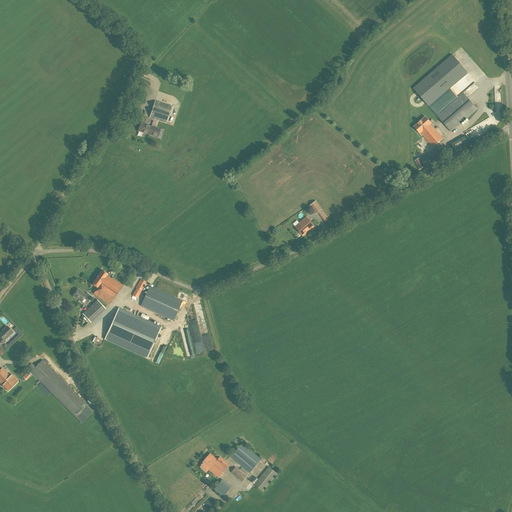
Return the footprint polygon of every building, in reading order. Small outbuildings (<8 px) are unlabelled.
[(465,26),(475,59),(479,57),(469,25),(465,26)] [(467,72),(452,55),(413,88),(428,106),(467,72)] [(470,74),(462,81),(467,87),(476,80),(470,74)] [(142,101),(148,86),(143,84),(142,87),(137,98),(142,101)] [(451,132),(477,109),(463,93),(437,116),(451,132)] [(166,123),(172,106),(155,101),(149,118),(166,123)] [(443,138),(431,124),(431,123),(425,116),(414,127),(420,134),(421,133),(433,147),(443,138)] [(160,129),(141,123),(138,131),(157,138),(160,129)] [(438,157),(435,150),(419,158),(420,158),(414,161),(419,170),(424,167),(425,168),(432,164),(442,159),(446,157),(445,153),(438,157)] [(316,201),(309,206),(315,214),(322,209),(316,201)] [(325,222),(329,219),(322,210),(318,214),(325,222)] [(303,236),(314,226),(306,217),(295,227),(303,236)] [(109,305),(123,285),(107,275),(108,274),(102,270),(92,284),(97,288),(93,294),(109,305)] [(137,299),(146,282),(140,279),(136,288),(132,296),(137,299)] [(173,321),(182,301),(149,286),(140,306),(173,321)] [(86,295),(78,289),(73,296),(82,302),(84,298),(89,301),(92,296),(87,293),(86,295)] [(91,323),(105,309),(97,300),(82,314),(91,323)] [(119,309),(105,339),(146,357),(160,328),(119,309)] [(0,341),(3,345),(6,341),(5,340),(13,332),(7,326),(2,331),(3,331),(0,334),(0,336),(1,337),(0,338),(0,341)] [(18,334),(7,345),(6,344),(3,346),(7,350),(9,347),(23,334),(16,327),(14,330),(18,334)] [(94,411),(43,359),(35,367),(32,363),(27,368),(30,372),(81,424),(94,411)] [(10,376),(2,368),(0,370),(0,382),(8,391),(18,381),(12,375),(10,376)] [(28,380),(33,377),(28,372),(24,375),(28,380)] [(250,473),(260,460),(241,444),(231,457),(250,473)] [(217,460),(210,454),(201,465),(202,465),(200,467),(206,473),(209,470),(219,478),(230,465),(220,456),(217,460)] [(243,482),(247,476),(240,470),(241,469),(237,465),(231,472),(243,482)] [(263,491),(277,473),(269,466),(254,485),(263,491)] [(223,497),(232,487),(222,479),(214,489),(223,497)]
